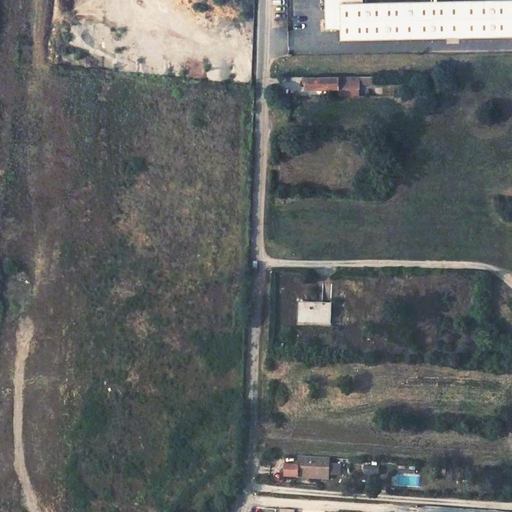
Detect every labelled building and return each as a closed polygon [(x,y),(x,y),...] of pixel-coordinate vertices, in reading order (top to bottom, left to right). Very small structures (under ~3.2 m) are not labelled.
[(363,0),(324,0),(325,9),(511,6),(511,0),(486,0),(364,2),(363,0)] [(511,6),(325,9),(326,30),(341,30),(341,40),(511,36),(511,6)] [(339,76),(305,77),(305,87),(339,87),(369,87),(368,76),(339,76)] [(285,282),(285,301),(317,303),(318,293),(313,292),(314,283),(285,282)] [(286,477),(329,480),(329,474),(330,463),(330,458),(299,456),(299,466),(286,465),(286,477)] [(330,463),(329,474),(340,475),(341,464),(330,463)]
